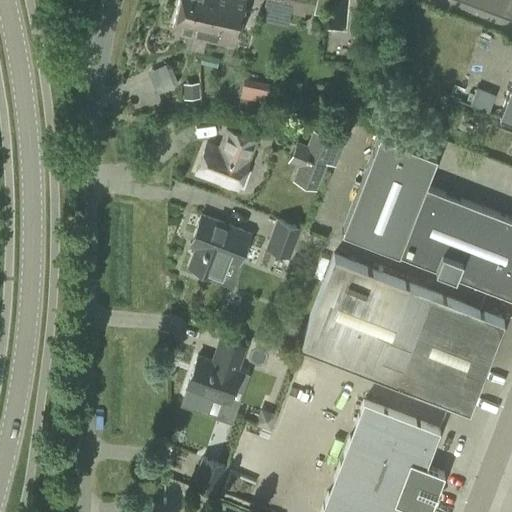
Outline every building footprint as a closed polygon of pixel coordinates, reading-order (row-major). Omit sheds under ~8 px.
[(179,0),(172,28),(206,36),(215,0),(214,0),(179,0)] [(214,0),(215,0),(206,36),(235,43),(244,0),(214,0)] [(311,12),(313,0),(264,0),(261,19),(287,24),(290,12),(304,15),(305,11),(311,12)] [(511,0),(469,0),(511,16),(511,0)] [(161,90),(174,84),(169,75),(157,80),(161,90)] [(184,99),(200,97),(199,81),(183,82),(184,99)] [(268,88),(243,83),(240,97),(265,103),(268,88)] [(511,83),(499,116),(511,120),(511,83)] [(237,186),(255,139),(228,128),(220,147),(207,142),(196,170),(219,179),(221,183),(230,186),(234,185),(237,186)] [(316,188),(328,159),(334,161),(341,142),(336,140),(337,138),(313,128),(307,143),(299,165),(293,179),(316,188)] [(379,132),(341,230),(397,251),(511,296),(511,295),(511,217),(479,205),(423,183),(435,153),(379,132)] [(196,246),(189,265),(201,270),(217,277),(218,273),(221,274),(226,261),(238,265),(244,248),(245,248),(250,233),(251,232),(243,229),(201,213),(189,244),(196,246)] [(290,256),(301,227),(284,220),(276,217),(265,246),(290,256)] [(468,407),(503,318),(427,289),(333,252),(298,342),(468,407)] [(236,368),(244,346),(220,337),(214,355),(216,356),(214,362),(197,356),(187,385),(189,386),(187,389),(187,395),(191,399),(201,402),(207,402),(209,398),(211,393),(229,400),(239,369),(236,368)] [(425,511),(428,511),(444,472),(425,465),(439,429),(363,400),(319,511),(406,511),(409,506),(425,511)] [(218,491),(227,464),(205,457),(195,483),(218,491)]
